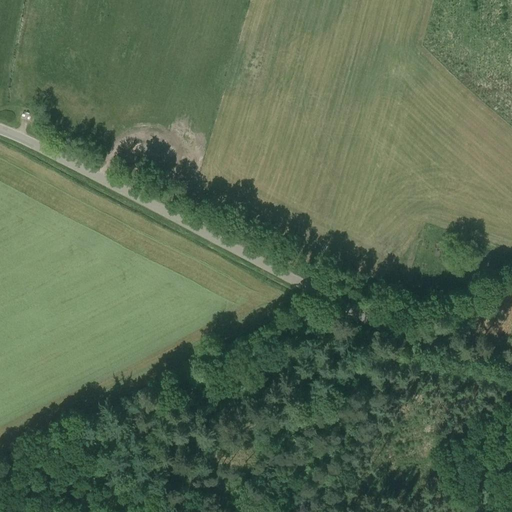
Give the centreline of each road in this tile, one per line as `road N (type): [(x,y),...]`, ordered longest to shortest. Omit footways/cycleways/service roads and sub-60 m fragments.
road 1 (tertiary): [(511,360),(388,329),(0,130)]
road 2 (track): [(408,337),(377,365),(93,511)]
